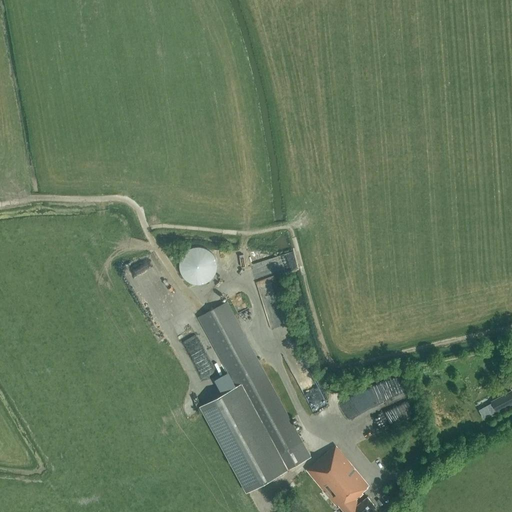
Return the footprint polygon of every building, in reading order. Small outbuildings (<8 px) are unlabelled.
[(236,387),(201,406),(203,409),(248,491),(311,457),(227,302),(198,317),(236,387)] [(222,379),(202,337),(188,344),(208,386),(222,379)] [(404,389),(398,372),(379,378),(384,395),(404,389)] [(511,403),(511,390),(511,389),(490,400),(497,412),(511,403)] [(369,511),(376,507),(368,497),(358,504),(355,500),(363,494),(362,492),(369,486),(335,446),(306,470),(336,506),(338,505),(343,511),(369,511)]
